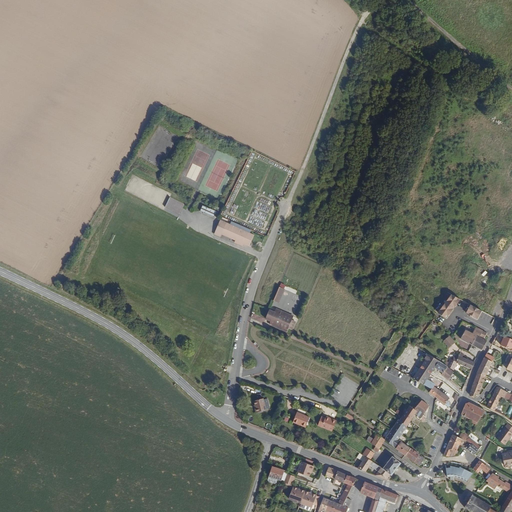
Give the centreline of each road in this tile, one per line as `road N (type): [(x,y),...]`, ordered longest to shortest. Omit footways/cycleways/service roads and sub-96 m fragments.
road 1 (secondary): [(0,270),(125,334),(224,419)]
road 2 (track): [(301,172),(357,28),(376,0)]
road 3 (unclassified): [(224,419),(260,262)]
road 4 (residential): [(511,294),(448,434)]
road 5 (track): [(406,0),(511,88)]
